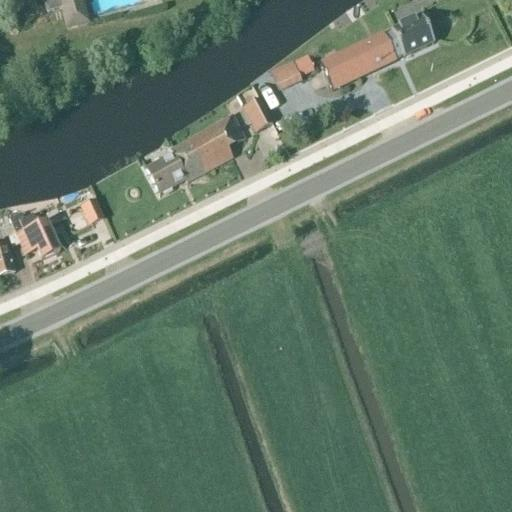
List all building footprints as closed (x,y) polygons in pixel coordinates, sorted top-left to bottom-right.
[(46,0),(49,10),(61,7),(68,29),(92,22),(85,0),(46,0)] [(384,40),(383,39),(319,69),(331,95),(395,64),(402,60),(403,61),(433,47),(421,19),(390,34),(391,36),(384,40)] [(306,60),(292,67),(298,81),(312,74),(306,60)] [(253,137),(273,128),(260,102),(241,112),(253,137)] [(171,158),(145,172),(159,198),(184,184),(186,187),(232,162),(227,152),(244,143),(231,119),(186,145),(169,154),(171,158)] [(87,230),(102,223),(94,204),(79,211),(87,230)] [(10,221),(19,248),(19,247),(25,259),(36,254),(41,263),(59,255),(46,226),(38,229),(33,218),(23,222),(20,217),(10,221)] [(11,251),(19,248),(10,221),(8,222),(11,228),(3,231),(9,243),(11,251)] [(0,247),(0,279),(14,276),(6,246),(0,247)]
